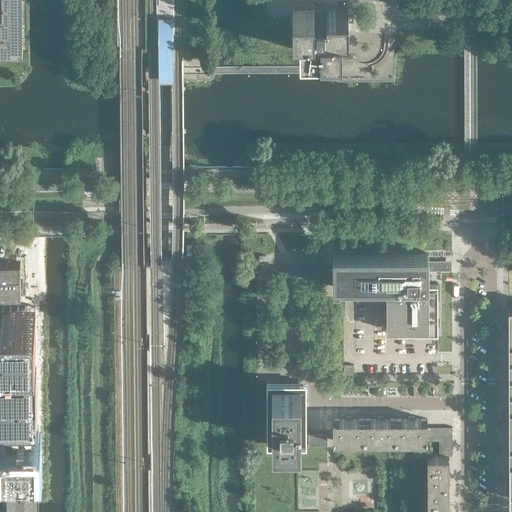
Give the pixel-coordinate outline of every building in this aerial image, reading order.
[(0,0),(0,52),(22,52),(22,49),(21,0),(1,0),(2,15),(0,14),(0,0)] [(314,9),(292,9),(292,31),(299,31),(300,51),(320,50),(320,51),(342,51),(341,30),(348,30),(348,8),(326,9),(326,13),(324,13),(316,13),(314,13),(314,9)] [(437,318),(437,302),(437,283),(428,283),(428,269),(428,268),(437,268),(437,261),(428,261),(428,260),(428,253),(333,253),(333,257),(332,257),(333,277),(333,285),(333,286),(339,286),(339,284),(343,284),(346,284),(386,284),(386,329),(427,329),(427,336),(437,336),(438,336),(437,328),(437,318)] [(0,296),(21,296),(20,274),(20,262),(0,261),(0,296)] [(0,489),(27,489),(38,489),(36,353),(36,305),(0,305),(0,489)] [(306,433),(306,382),(267,382),(267,445),(306,445),(306,440),(308,440),(308,445),(314,445),(314,432),(308,432),(308,433),(306,433)] [(364,440),(364,418),(352,418),(352,416),(346,417),(346,418),(333,419),(333,440),(364,440)] [(395,440),(395,418),(383,418),(383,416),(377,416),(377,418),(364,418),(364,440),(395,440)] [(427,440),(427,426),(427,418),(414,418),(414,416),(408,416),(408,418),(395,418),(395,440),(427,440)] [(449,483),(449,468),(449,463),(448,455),(439,455),(427,455),(427,483),(449,483)] [(449,503),(449,497),(449,483),(427,483),(427,511),(448,511),(449,503)]
